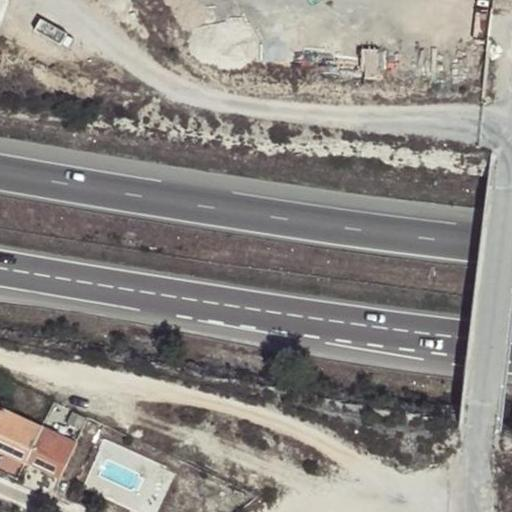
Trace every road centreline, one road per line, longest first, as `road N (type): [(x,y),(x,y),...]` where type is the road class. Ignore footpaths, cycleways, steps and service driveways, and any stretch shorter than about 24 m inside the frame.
road 1 (motorway): [(0,272),(511,364)]
road 2 (motorway): [(511,245),(313,224),(0,171)]
road 3 (motorway): [(0,263),(511,337)]
road 4 (residential): [(511,144),(478,451)]
